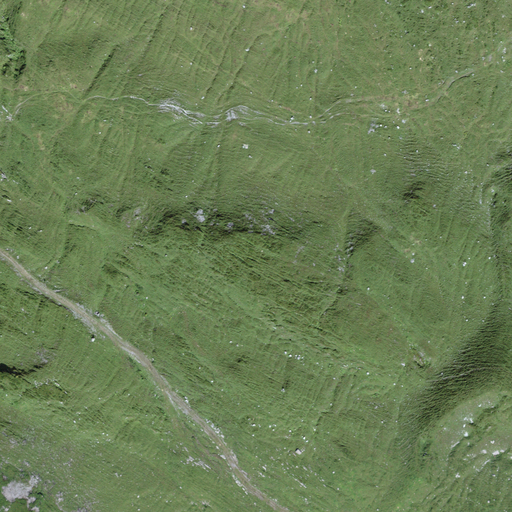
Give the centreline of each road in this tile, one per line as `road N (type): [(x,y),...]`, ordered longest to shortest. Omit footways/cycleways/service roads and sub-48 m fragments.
road 1 (track): [(284,511),(242,480),(214,433),(139,359),(0,254)]
road 2 (track): [(336,103),(428,104),(511,36)]
